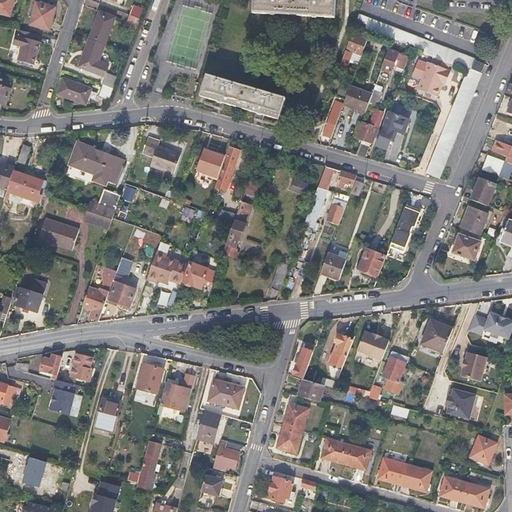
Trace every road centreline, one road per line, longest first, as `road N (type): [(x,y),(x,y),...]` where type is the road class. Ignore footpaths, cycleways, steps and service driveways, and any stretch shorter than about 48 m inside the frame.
road 1 (residential): [(122,118),(175,112),(448,195)]
road 2 (residential): [(289,311),(89,333)]
road 3 (residential): [(440,511),(252,457)]
road 4 (residential): [(89,333),(276,375)]
road 5 (residential): [(448,195),(511,48)]
road 6 (residential): [(78,0),(35,126)]
road 7 (residential): [(122,118),(166,0)]
road 8 (residential): [(413,295),(289,311)]
